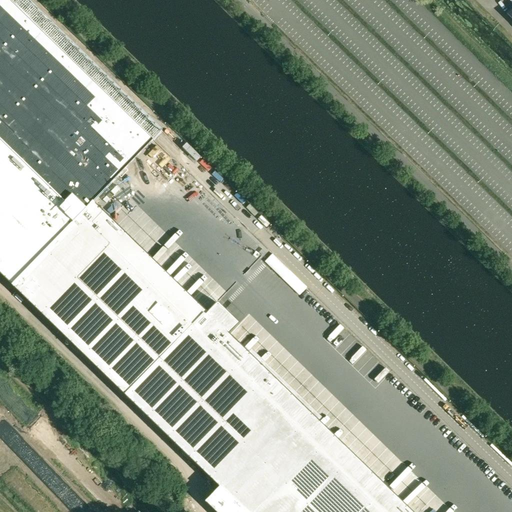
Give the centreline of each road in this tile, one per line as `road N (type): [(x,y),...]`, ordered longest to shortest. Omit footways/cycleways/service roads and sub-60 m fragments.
road 1 (track): [(511,456),(46,0)]
road 2 (unclassified): [(511,477),(163,137),(149,133),(109,166)]
road 3 (unclassified): [(238,0),(511,268)]
